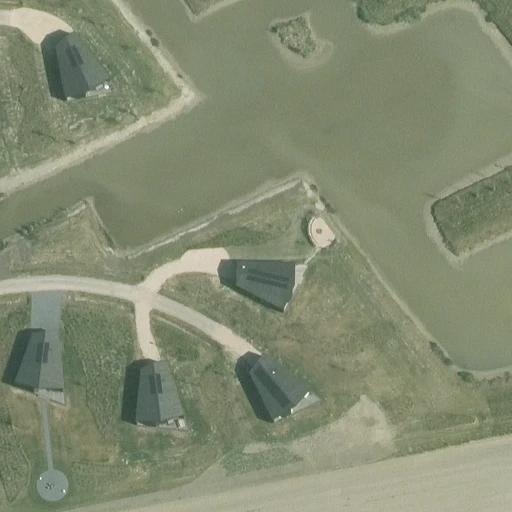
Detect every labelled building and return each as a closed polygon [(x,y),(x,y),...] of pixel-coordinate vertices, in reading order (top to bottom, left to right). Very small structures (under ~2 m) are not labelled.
[(74,37),(54,51),(65,103),(117,93),(74,37)] [(307,268),(236,267),(235,291),(282,315),(307,268)] [(32,339),(14,389),(64,406),(56,336),(32,339)] [(263,358),(248,378),(272,425),(319,402),(263,358)] [(140,374),(135,427),(187,432),(163,365),(140,374)]
